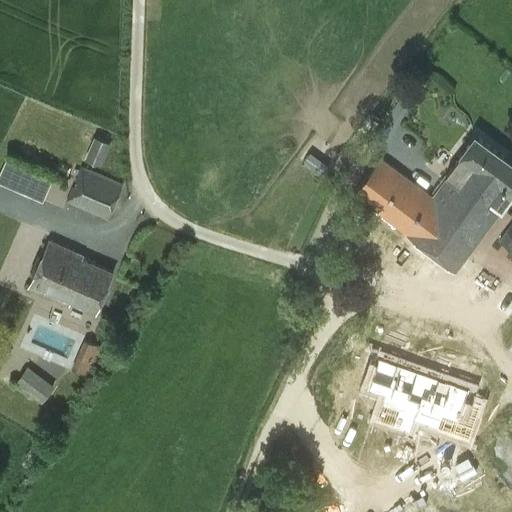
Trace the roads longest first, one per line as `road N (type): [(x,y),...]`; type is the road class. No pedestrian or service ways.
road 1 (unclassified): [(305,267),(160,211),(144,197),(133,121),(135,0)]
road 2 (track): [(305,267),(321,289),(231,511)]
